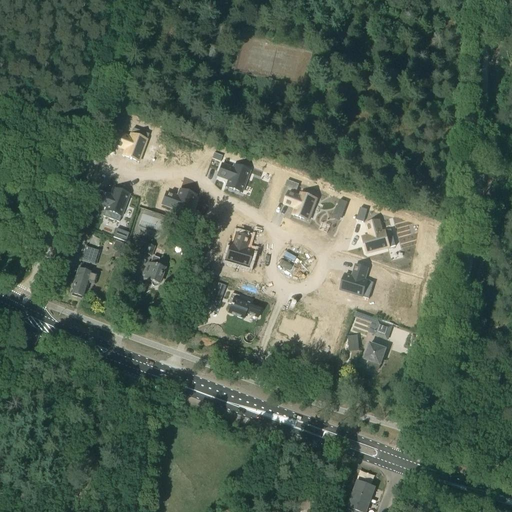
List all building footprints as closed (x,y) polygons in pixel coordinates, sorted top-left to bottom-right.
[(118,117),(113,129),(122,133),(126,120),(118,117)] [(118,131),(113,144),(125,148),(122,156),(140,162),(148,139),(131,133),(130,136),(118,131)] [(222,164),(217,177),(226,180),(228,181),(226,188),(242,193),(250,172),(234,166),(233,169),(222,164)] [(287,180),(285,186),(295,190),(297,184),(287,180)] [(95,190),(91,202),(103,207),(102,210),(119,216),(127,193),(110,187),(107,194),(95,190)] [(167,190),(162,203),(174,207),(173,210),(190,216),(198,193),(181,187),(179,194),(167,190)] [(298,187),(294,200),(305,204),(303,212),(320,218),(328,195),(311,188),(310,191),(298,187)] [(337,206),(334,215),(341,217),(342,218),(348,203),(340,200),(337,206)] [(163,216),(145,210),(139,225),(158,231),(163,216)] [(386,233),(378,235),(383,252),(407,245),(402,228),(399,229),(396,217),(382,220),(386,233)] [(236,244),(231,262),(255,269),(260,251),(253,249),(256,237),(243,233),(240,245),(236,244)] [(165,243),(167,237),(161,234),(159,240),(165,243)] [(115,241),(112,248),(123,253),(126,245),(115,241)] [(165,270),(156,267),(162,250),(140,243),(137,252),(153,258),(151,265),(148,264),(143,279),(152,283),(152,285),(153,286),(154,287),(156,287),(157,287),(159,285),(165,270)] [(95,265),(99,252),(85,247),(81,261),(95,265)] [(348,272),(343,290),(367,297),(372,279),(368,278),(372,266),(359,262),(355,274),(348,272)] [(96,277),(78,271),(71,294),(72,294),(71,297),(77,298),(78,296),(83,297),(85,290),(86,291),(88,284),(94,285),(96,277)] [(258,318),(261,311),(233,301),(228,313),(244,319),(246,314),(258,318)] [(295,324),(290,336),(302,341),(301,344),(318,350),(326,326),(309,320),(307,328),(295,324)] [(387,341),(392,326),(378,321),(373,336),(387,341)] [(349,353),(359,352),(358,336),(348,337),(349,353)] [(371,346),(365,361),(370,362),(368,366),(369,367),(369,369),(371,370),(372,370),(374,371),(376,371),(377,370),(379,369),(380,366),(385,351),(371,346)] [(268,353),(265,360),(266,360),(273,363),(276,355),(268,353)] [(335,503),(331,511),(365,511),(373,490),(356,484),(347,508),(335,503)] [(334,487),(330,498),(339,501),(343,491),(334,487)]
